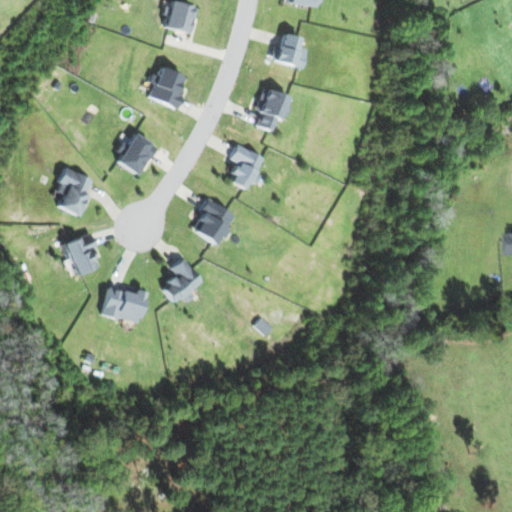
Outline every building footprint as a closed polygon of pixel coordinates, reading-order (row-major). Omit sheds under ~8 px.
[(186,34),(194,8),(168,0),(160,27),(186,34)] [(272,62),(299,69),(304,49),(295,47),(297,38),(280,33),(272,62)] [(179,96),(174,94),(181,77),(158,67),(144,97),(172,110),(179,96)] [(253,111),(257,112),(253,126),(269,131),(275,113),(284,116),(287,106),(283,105),(286,96),(260,88),(253,111)] [(134,176),(153,148),(131,133),(112,162),(134,176)] [(261,157),(233,145),(226,160),(234,163),(225,182),(241,189),(245,181),(253,184),(257,175),(254,173),(261,157)] [(53,207),(76,217),(85,194),(83,194),(89,179),(61,168),(51,192),(58,194),(53,207)] [(189,230),(213,246),(224,230),(223,229),(232,216),(205,198),(196,211),(200,213),(189,230)] [(94,267),(88,250),(91,249),(86,233),(60,242),(71,275),(94,267)] [(166,268),(172,276),(157,287),(168,302),(177,296),(181,303),(191,296),(187,291),(198,283),(181,257),(166,268)] [(141,291),(129,288),(129,289),(119,287),(118,291),(103,288),(97,314),(134,323),(141,291)] [(261,336),(269,328),(258,317),(250,326),(261,336)]
